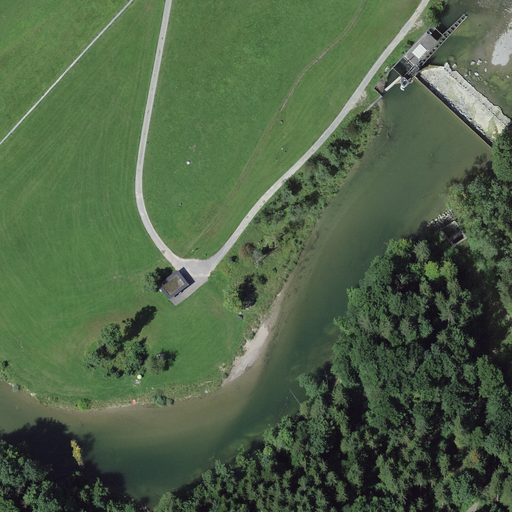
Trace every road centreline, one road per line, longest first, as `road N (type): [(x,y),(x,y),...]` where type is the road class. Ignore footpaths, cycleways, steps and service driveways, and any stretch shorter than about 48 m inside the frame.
road 1 (track): [(177,262),(213,264),(317,145),(426,0)]
road 2 (track): [(169,0),(140,199),(150,232),(177,262)]
